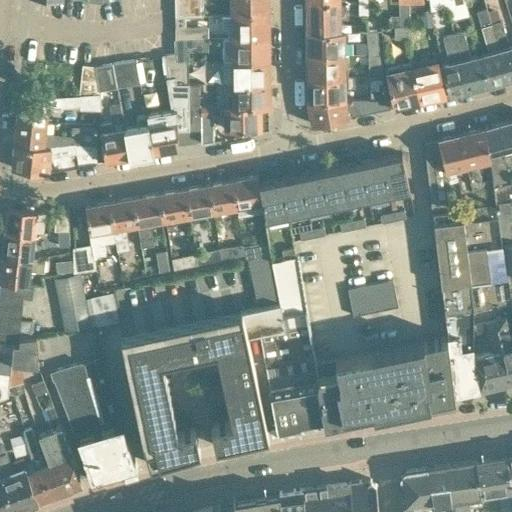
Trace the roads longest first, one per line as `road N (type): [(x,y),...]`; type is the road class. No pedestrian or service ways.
road 1 (residential): [(289,145),(47,190),(0,185)]
road 2 (tertiary): [(103,511),(238,467),(385,445)]
road 3 (residential): [(511,96),(289,145)]
road 4 (residential): [(287,0),(289,145)]
road 5 (tertiary): [(385,445),(511,425)]
